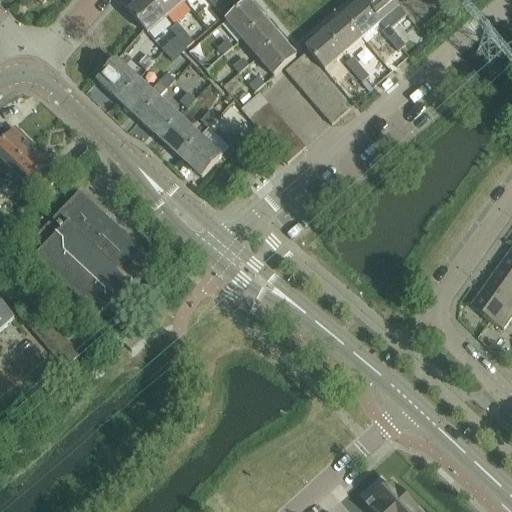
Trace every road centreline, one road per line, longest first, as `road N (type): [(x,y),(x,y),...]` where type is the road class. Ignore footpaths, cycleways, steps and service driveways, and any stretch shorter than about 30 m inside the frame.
road 1 (residential): [(225,255),(251,221),(508,2)]
road 2 (tertiary): [(225,255),(42,76),(26,72)]
road 3 (residential): [(511,407),(431,313),(511,196)]
road 4 (tertiary): [(409,404),(225,255)]
road 5 (residential): [(295,511),(409,404)]
road 6 (tertiary): [(511,496),(409,404)]
